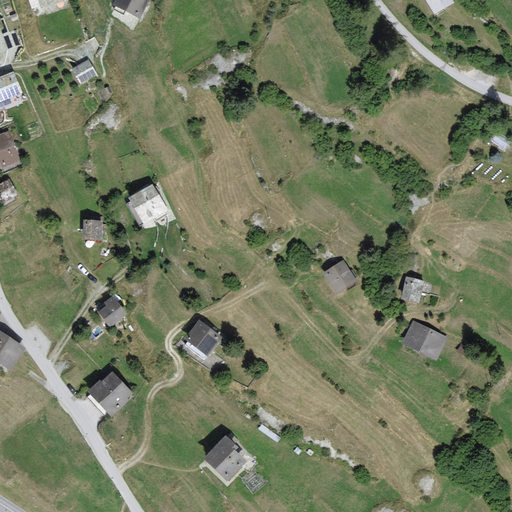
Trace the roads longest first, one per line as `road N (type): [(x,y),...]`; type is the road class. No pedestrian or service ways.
road 1 (track): [(114,475),(142,449),(154,390),(179,377),(173,334),(207,309),(272,280),(329,347),(353,362),(397,319),(446,313)]
road 2 (unclassified): [(137,511),(0,296)]
road 3 (track): [(272,280),(209,222),(177,116)]
road 4 (unclassified): [(376,0),(451,72),(511,100)]
road 5 (track): [(44,364),(127,266),(127,243)]
